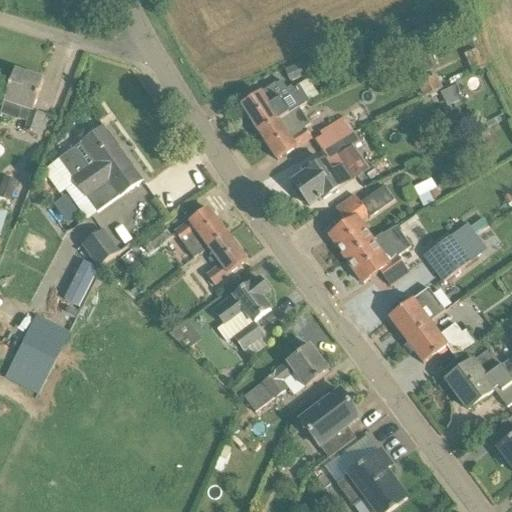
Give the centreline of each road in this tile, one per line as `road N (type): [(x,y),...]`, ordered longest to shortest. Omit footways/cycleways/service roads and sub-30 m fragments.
road 1 (tertiary): [(484,511),(286,253),(125,0)]
road 2 (track): [(147,41),(113,49),(0,19)]
